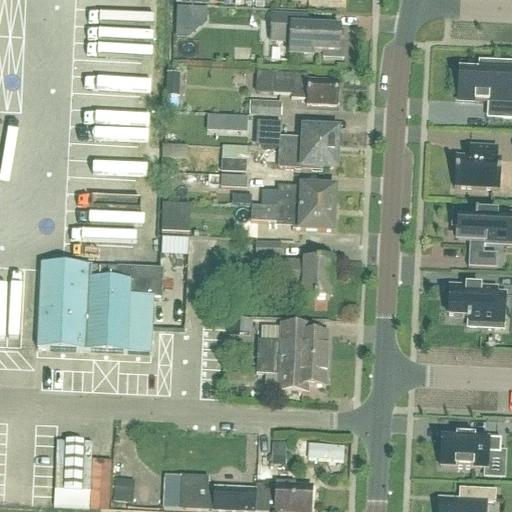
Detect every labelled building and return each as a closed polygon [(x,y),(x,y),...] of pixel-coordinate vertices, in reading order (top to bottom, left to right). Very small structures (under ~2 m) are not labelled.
[(180,0),(180,8),(208,9),(208,0),(180,0)] [(271,18),(270,46),(289,47),(289,60),(311,61),(312,57),(323,57),(323,63),(343,64),(344,47),(340,47),(340,34),(306,32),(307,20),(271,18)] [(480,65),(480,76),(460,75),(458,104),(475,104),(475,105),(488,106),(488,105),(511,106),(511,81),(506,82),(507,66),(480,65)] [(166,77),(166,89),(178,89),(179,78),(166,77)] [(272,100),(290,101),(290,105),(307,106),(306,111),(336,112),(336,110),(339,110),(339,101),(336,100),(337,88),(307,87),(307,80),(273,79),(272,100)] [(250,106),(250,120),(281,121),(281,107),(250,106)] [(227,122),(227,136),(247,137),(248,123),(227,122)] [(262,127),(261,152),(279,153),(278,157),(303,158),(303,152),(336,154),(337,135),(323,135),(323,132),(304,131),(303,143),(280,142),(281,128),(262,127)] [(246,178),(246,152),(222,151),(220,177),(246,178)] [(469,154),(469,162),(455,161),(454,193),(499,195),(500,163),(496,163),(497,152),(469,151),(469,154)] [(335,174),(336,154),(303,152),(303,158),(278,157),(277,173),(301,174),(301,175),(321,176),(322,173),(335,174)] [(244,194),(245,182),(221,181),(220,193),(244,194)] [(252,212),(333,216),(334,194),(301,193),(278,192),(277,199),(253,198),(252,212)] [(188,239),(189,211),(161,210),(160,238),(188,239)] [(332,237),(333,216),(252,212),(251,227),(292,228),(292,235),(299,235),(300,235),(332,237)] [(457,247),(469,247),(468,272),(496,274),(496,259),(483,258),(484,248),(511,249),(511,242),(511,241),(511,219),(453,217),(453,231),(458,231),(457,247)] [(280,263),(280,248),(255,248),(255,263),(280,263)] [(331,266),(304,265),(304,266),(284,265),(283,290),(303,291),(303,303),(329,304),(329,300),(333,299),(333,289),(330,288),(331,266)] [(118,273),(40,270),(37,354),(150,359),(152,303),(161,303),(162,274),(118,272),(118,273)] [(468,324),(468,332),(503,334),(504,317),(505,299),(496,299),(496,294),(480,293),(480,292),(466,292),(449,292),(448,320),(466,321),(466,324),(468,324)] [(257,363),(326,366),(327,340),(306,339),(306,332),(280,331),(279,347),(258,346),(257,363)] [(257,363),(256,379),(266,380),(265,400),(277,401),(277,397),(302,398),(303,391),(325,392),(326,366),(257,363)] [(456,445),(441,444),(440,471),(487,473),(488,458),(500,458),(500,444),(487,443),(487,446),(473,446),(474,442),(456,442),(456,445)] [(64,495),(81,496),(83,447),(66,446),(64,495)] [(254,511),(255,495),(255,494),(207,492),(207,481),(180,480),(177,511),(254,511)] [(116,485),(114,505),(126,506),(128,486),(116,485)] [(255,495),(254,511),(309,511),(310,491),(293,490),(294,487),(274,486),(274,496),(255,495)] [(495,509),(495,495),(459,494),(458,506),(438,505),(437,511),(486,511),(486,508),(495,509)] [(89,511),(90,496),(81,496),(64,495),(55,495),(54,511),(89,511)]
